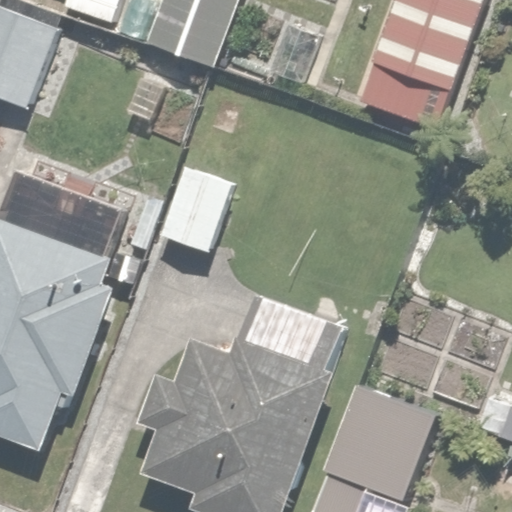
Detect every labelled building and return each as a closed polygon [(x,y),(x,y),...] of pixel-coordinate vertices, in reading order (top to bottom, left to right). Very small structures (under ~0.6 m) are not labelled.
[(67,0),(64,13),(119,28),(126,0),(67,0)] [(250,0),(166,0),(152,46),(229,69),(250,0)] [(495,0),(400,0),(363,102),(446,133),(495,0)] [(0,2),(0,102),(39,117),(59,62),(88,72),(100,38),(0,2)] [(249,184),(194,163),(166,240),(221,260),(249,184)] [(22,174),(8,222),(0,219),(0,440),(58,458),(76,398),(92,403),(134,259),(119,255),(133,207),(22,174)] [(244,360),(201,345),(188,384),(159,374),(140,429),(162,437),(146,482),(199,500),(196,509),(203,511),(296,511),(342,381),(248,349),(244,360)] [(361,385),(328,476),(417,508),(451,419),(361,385)]
